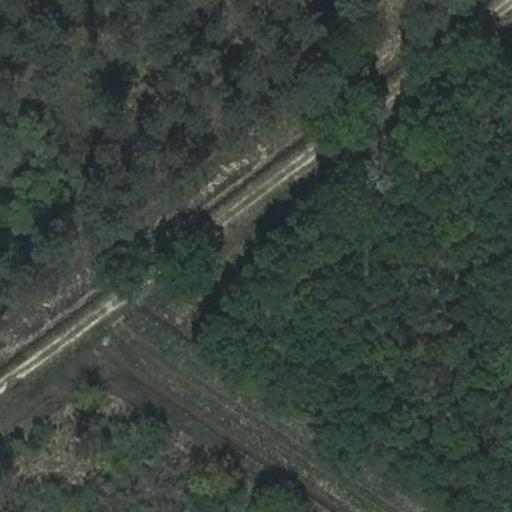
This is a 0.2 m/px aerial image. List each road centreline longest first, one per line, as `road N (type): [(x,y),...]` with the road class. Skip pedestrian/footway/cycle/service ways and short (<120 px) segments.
road 1 (track): [(0,396),(511,4)]
road 2 (track): [(460,0),(0,339)]
